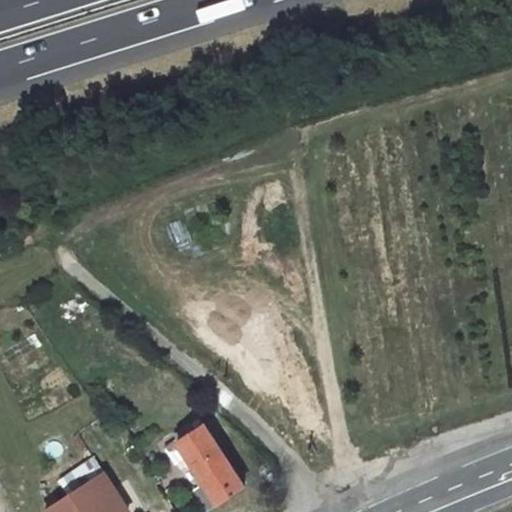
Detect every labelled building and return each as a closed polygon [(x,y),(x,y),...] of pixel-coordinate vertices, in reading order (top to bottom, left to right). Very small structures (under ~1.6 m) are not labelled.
[(207,218),(174,219),(175,241),(208,241),(207,218)] [(124,396),(131,377),(111,369),(103,388),(124,396)] [(203,425),(178,441),(219,504),(244,488),(203,425)] [(61,480),(71,495),(103,474),(93,458),(61,480)] [(46,511),(45,511),(125,511),(127,510),(103,474),(71,495),(46,511)]
